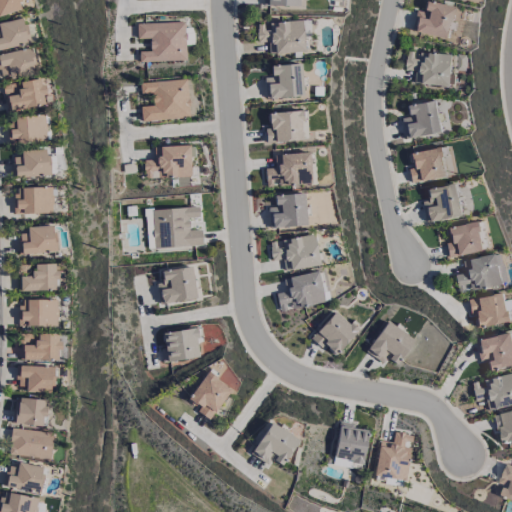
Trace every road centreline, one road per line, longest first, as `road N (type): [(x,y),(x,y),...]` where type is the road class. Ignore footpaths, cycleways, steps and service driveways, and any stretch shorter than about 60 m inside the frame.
road 1 (residential): [(462,455),(430,409),(311,384),(281,370),(259,343),(245,307),(223,0)]
road 2 (residential): [(392,0),(375,131),(395,229),(411,262)]
